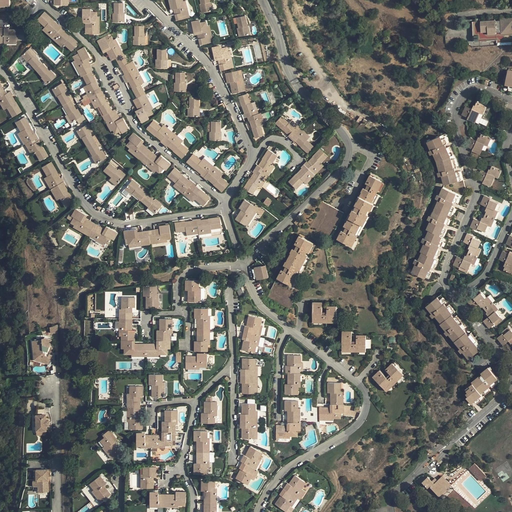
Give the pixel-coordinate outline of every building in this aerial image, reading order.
[(0,0),(0,5),(8,6),(8,8),(13,8),(12,0),(0,0)] [(181,0),(168,3),(170,13),(173,13),(175,24),(182,22),(180,13),(184,12),(182,5),(181,0)] [(208,0),(200,0),(202,7),(201,8),(203,16),(211,14),(209,8),(208,8),(208,6),(210,5),(208,0)] [(185,4),(182,5),(184,12),(180,13),(182,22),(189,21),(185,4)] [(123,6),(115,6),(115,16),(114,16),(113,25),(122,25),(122,19),(121,19),(121,16),(123,16),(123,6)] [(88,12),(80,12),(80,25),(83,25),(83,36),(90,36),(90,27),(94,27),(94,19),(94,15),(88,15),(88,12)] [(45,15),(38,23),(46,31),(52,36),(53,35),(56,37),(63,29),(60,27),(59,28),(45,15)] [(511,17),(499,18),(500,33),(511,32),(511,17)] [(244,20),(236,21),(238,31),(236,32),(238,40),(247,39),(245,32),(244,33),(243,30),(246,30),(244,20)] [(494,20),(479,20),(480,31),(487,31),(487,34),(495,33),(494,20)] [(199,24),(191,26),(194,39),(197,38),(200,49),(207,47),(205,38),(208,37),(207,29),(206,26),(200,27),(199,24)] [(63,29),(56,37),(59,41),(58,42),(64,47),(72,54),(80,46),(66,33),(66,32),(63,29)] [(145,29),(137,29),(137,40),(135,40),(135,48),(144,48),(144,42),(142,42),(142,40),(145,40),(145,29)] [(209,29),(207,29),(208,37),(205,38),(207,47),(213,46),(209,29)] [(11,30),(7,30),(6,41),(11,41),(11,42),(19,42),(30,42),(29,31),(11,31),(11,30)] [(52,36),(46,31),(44,33),(53,41),(56,37),(53,35),(52,36)] [(56,37),(53,41),(62,49),(64,47),(58,42),(59,41),(56,37)] [(105,40),(97,43),(104,55),(106,54),(109,58),(112,63),(114,63),(118,60),(114,52),(117,50),(113,43),(112,39),(106,42),(105,40)] [(116,41),(113,43),(117,50),(114,52),(118,60),(121,58),(124,57),(116,41)] [(30,50),(23,56),(30,64),(32,62),(34,64),(33,65),(36,70),(43,64),(37,57),(36,58),(30,50)] [(83,56),(78,58),(80,62),(84,69),(87,67),(91,75),(95,73),(96,73),(98,72),(92,62),(94,61),(88,50),(82,53),(83,56)] [(220,50),(212,51),(215,64),(218,63),(220,74),(228,73),(226,64),(229,63),(227,55),(227,51),(220,52),(220,50)] [(166,52),(158,52),(157,63),(156,63),(156,71),(165,72),(165,65),(163,65),(163,63),(166,63),(166,52)] [(230,54),(227,55),(229,63),(226,64),(228,73),(234,71),(230,54)] [(118,60),(114,63),(123,79),(122,79),(124,83),(132,79),(130,75),(132,74),(128,67),(126,68),(121,58),(118,60)] [(84,69),(80,62),(77,63),(86,78),(91,75),(87,67),(84,69)] [(43,64),(36,70),(41,75),(42,74),(44,76),(41,77),(49,85),(55,79),(48,72),(49,71),(43,64)] [(132,79),(137,76),(131,66),(128,67),(132,74),(130,75),(132,79)] [(36,70),(34,72),(40,79),(41,77),(44,76),(42,74),(41,75),(36,70)] [(91,75),(86,78),(90,87),(94,94),(96,93),(98,97),(107,92),(105,88),(104,89),(95,73),(91,75)] [(237,74),(224,78),(226,88),(229,87),(231,98),(238,96),(236,87),(240,87),(238,79),(237,74)] [(142,87),(137,76),(132,79),(134,82),(136,81),(140,88),(142,87)] [(183,77),(175,77),(175,87),(174,87),(174,96),(182,96),(182,89),(181,90),(181,87),(183,87),(183,77)] [(241,78),(238,79),(240,87),(236,87),(238,96),(245,95),(241,78)] [(132,79),(124,83),(126,87),(127,87),(135,102),(140,100),(143,98),(138,89),(140,88),(136,81),(134,82),(132,79)] [(0,82),(0,99),(0,100),(1,99),(8,95),(6,91),(5,92),(0,82)] [(62,87),(54,92),(59,101),(62,100),(63,102),(62,103),(65,108),(73,103),(68,96),(67,96),(62,87)] [(94,94),(90,87),(88,88),(94,99),(98,97),(96,93),(94,94)] [(107,92),(98,97),(100,101),(99,102),(102,109),(107,118),(112,115),(117,112),(108,97),(109,96),(107,92)] [(8,95),(1,99),(3,103),(2,104),(6,111),(11,120),(22,114),(12,98),(13,97),(11,94),(8,95)] [(98,97),(94,99),(100,110),(102,109),(99,102),(100,101),(98,97)] [(143,98),(140,100),(144,108),(148,106),(152,113),(154,112),(146,97),(143,98)] [(247,98),(239,101),(245,118),(244,118),(245,122),(247,121),(254,119),(253,115),(255,114),(252,107),(250,108),(247,98)] [(482,101),(476,98),(475,102),(473,101),(472,105),(471,107),(464,104),(462,111),(467,113),(467,115),(475,118),(479,108),(482,101)] [(136,108),(139,113),(136,115),(142,126),(149,122),(148,120),(153,117),(152,113),(148,106),(144,108),(140,100),(135,102),(135,103),(134,103),(136,108)] [(198,101),(190,101),(190,112),(188,112),(188,120),(197,120),(197,114),(196,114),(195,112),(198,112),(198,101)] [(73,103),(65,108),(68,113),(70,112),(71,114),(68,116),(74,125),(82,121),(76,111),(77,111),(73,103)] [(65,108),(62,109),(67,117),(68,116),(71,114),(70,112),(68,113),(65,108)] [(117,112),(112,115),(117,123),(114,125),(118,132),(120,135),(125,132),(126,135),(133,131),(127,119),(124,121),(122,116),(119,111),(117,112)] [(112,115),(107,118),(115,133),(118,132),(114,125),(117,123),(112,115)] [(259,117),(256,118),(258,123),(260,122),(263,130),(265,129),(261,117),(259,117)] [(254,119),(247,121),(249,126),(250,125),(255,143),(266,139),(263,130),(260,122),(258,123),(256,118),(254,119)] [(25,120),(15,126),(20,135),(25,142),(26,142),(28,145),(29,144),(37,139),(35,136),(34,136),(25,120)] [(280,123),(274,129),(287,141),(287,142),(290,145),(296,138),(293,135),(295,134),(289,128),(287,130),(280,123)] [(154,124),(147,131),(162,143),(161,144),(164,147),(172,139),(168,136),(169,135),(163,130),(162,131),(154,124)] [(217,125),(209,125),(209,136),(207,136),(208,144),(216,144),(216,138),(215,138),(215,136),(217,136),(217,125)] [(291,126),(289,128),(295,134),(293,135),(296,138),(299,134),(291,126)] [(164,128),(163,130),(169,135),(168,136),(172,139),(174,136),(164,128)] [(86,130),(78,134),(84,143),(86,141),(88,144),(86,144),(89,150),(97,145),(92,138),(91,138),(86,130)] [(489,134),(482,131),(481,135),(479,134),(478,138),(477,139),(470,137),(468,143),(474,146),(473,148),(481,151),(486,141),(489,134)] [(309,143),(299,134),(296,138),(299,141),(301,139),(307,145),(309,143)] [(25,142),(20,135),(18,136),(24,147),(25,147),(28,145),(26,142),(25,142)] [(441,135),(428,141),(430,145),(432,144),(434,148),(432,149),(430,150),(432,154),(435,152),(436,151),(438,156),(437,157),(440,166),(442,165),(444,170),(442,171),(440,171),(441,175),(443,175),(444,174),(446,180),(445,180),(445,183),(460,179),(458,170),(457,167),(455,167),(453,158),(452,155),(448,146),(446,143),(445,143),(443,138),(441,135)] [(132,144),(128,148),(131,151),(137,156),(140,153),(147,159),(152,154),(143,146),(145,144),(135,136),(130,142),(132,144)] [(183,144),(174,136),(172,139),(174,141),(175,140),(182,146),(183,144)] [(296,138),(290,145),(293,148),(293,147),(306,160),(312,154),(305,147),(307,145),(301,139),(299,141),(296,138)] [(37,139),(29,144),(32,148),(30,150),(34,156),(39,165),(48,160),(39,144),(40,144),(37,139)] [(172,139),(164,147),(167,150),(168,149),(182,161),(189,154),(181,147),(182,146),(175,140),(174,141),(172,139)] [(29,144),(28,145),(25,147),(31,158),(34,156),(30,150),(32,148),(29,144)] [(97,145),(89,150),(92,155),(94,154),(95,157),(92,158),(97,167),(105,163),(100,154),(101,153),(97,145)] [(89,150),(86,151),(91,159),(92,158),(95,157),(94,154),(92,155),(89,150)] [(137,156),(131,151),(129,153),(142,164),(147,159),(140,153),(137,156)] [(256,168),(254,172),(263,178),(266,174),(267,175),(271,168),(270,167),(276,158),(267,153),(257,169),(256,168)] [(152,154),(147,159),(154,165),(151,168),(158,173),(160,176),(164,171),(166,173),(172,167),(162,159),(160,161),(152,154)] [(326,160),(318,154),(305,167),(305,166),(302,169),(310,177),(313,174),(313,175),(319,169),(318,168),(326,160)] [(193,158),(187,165),(201,178),(200,179),(203,181),(211,173),(207,170),(208,169),(202,163),(201,164),(193,158)] [(147,159),(142,164),(156,176),(158,173),(151,168),(154,165),(147,159)] [(211,173),(213,170),(203,162),(202,163),(208,169),(207,170),(211,173)] [(51,165),(41,171),(46,180),(50,187),(51,186),(54,190),(63,185),(61,181),(60,181),(51,165)] [(499,167),(493,165),(492,168),(490,167),(489,171),(488,173),(481,170),(478,177),(484,179),(484,181),(492,184),(496,174),(499,167)] [(109,167),(104,174),(112,181),(114,179),(116,180),(115,181),(119,186),(125,179),(118,173),(118,174),(109,167)] [(263,178),(267,180),(274,170),(271,168),(267,175),(266,174),(263,178)] [(310,177),(302,169),(298,172),(299,173),(286,187),(293,193),(301,186),(302,187),(307,181),(306,180),(310,177)] [(310,177),(313,180),(321,171),(319,169),(313,175),(313,174),(310,177)] [(223,178),(213,170),(211,173),(214,175),(215,174),(221,180),(223,178)] [(176,172),(169,180),(177,187),(183,193),(184,192),(187,194),(194,186),(191,183),(190,184),(176,172)] [(263,178),(254,172),(251,175),(252,176),(242,192),(251,198),(257,189),(258,189),(262,182),(261,182),(263,178)] [(211,173),(203,181),(207,184),(208,183),(222,195),(228,188),(220,181),(221,180),(215,174),(214,175),(211,173)] [(382,182),(369,175),(365,184),(367,185),(373,188),(370,192),(365,189),(363,188),(361,193),(357,201),(356,201),(354,205),(355,206),(361,208),(358,213),(353,210),(352,210),(350,214),(351,214),(346,222),(343,226),(345,227),(351,230),(349,235),(343,232),(341,231),(337,239),(349,245),(360,224),(371,203),(376,194),(377,191),(381,183),(382,182)] [(307,181),(302,187),(303,189),(313,180),(310,177),(306,180),(307,181)] [(267,180),(263,178),(261,182),(262,182),(258,189),(260,191),(267,180)] [(114,179),(112,181),(111,182),(118,188),(119,186),(115,181),(116,180),(114,179)] [(50,187),(46,180),(44,182),(50,192),(54,190),(51,186),(50,187)] [(63,185),(54,190),(56,194),(55,195),(59,202),(64,211),(74,205),(64,189),(65,188),(63,185)] [(132,185),(127,191),(134,198),(136,196),(138,197),(137,199),(142,203),(147,196),(141,190),(140,191),(132,185)] [(194,186),(187,194),(190,197),(189,198),(195,204),(203,211),(211,202),(197,190),(197,189),(194,186)] [(464,195),(444,186),(443,190),(444,191),(441,199),(443,200),(441,204),(439,203),(438,207),(457,216),(460,207),(454,204),(455,201),(460,203),(464,195)] [(183,193),(177,187),(175,189),(184,197),(187,194),(184,192),(183,193)] [(54,190),(50,192),(56,203),(59,202),(55,195),(56,194),(54,190)] [(187,194),(184,197),(194,206),(195,204),(189,198),(190,197),(187,194)] [(488,210),(487,213),(493,216),(497,217),(500,210),(497,208),(500,201),(492,198),(492,197),(486,194),(483,201),(489,204),(489,205),(487,209),(488,210)] [(136,196),(134,198),(133,199),(140,205),(142,203),(137,199),(138,197),(136,196)] [(147,196),(142,203),(146,207),(148,205),(150,207),(148,209),(156,216),(161,210),(153,203),(154,202),(147,196)] [(254,210),(243,203),(237,212),(239,213),(234,223),(239,227),(244,219),(248,221),(252,214),(254,210)] [(341,212),(322,203),(309,229),(328,238),(341,212)] [(373,204),(371,203),(360,224),(362,226),(373,204)] [(457,216),(438,207),(436,211),(437,212),(434,220),(435,221),(433,225),(432,225),(430,229),(432,230),(449,237),(453,228),(446,225),(448,222),(453,224),(457,216)] [(74,221),(71,226),(74,228),(81,232),(83,229),(91,234),(95,227),(85,222),(86,219),(75,212),(71,220),(74,221)] [(343,213),(341,212),(328,238),(330,239),(343,213)] [(493,216),(487,213),(486,216),(484,215),(483,219),(482,221),(475,218),(472,225),(474,226),(473,229),(475,230),(477,227),(479,228),(479,227),(487,230),(490,223),(493,216)] [(244,219),(239,227),(245,230),(254,215),(252,214),(248,221),(244,219)] [(201,223),(197,223),(198,233),(198,235),(203,234),(203,235),(211,234),(222,233),(220,221),(201,224),(201,223)] [(193,225),(174,227),(176,238),(186,237),(194,236),(194,234),(198,233),(197,223),(192,224),(193,225)] [(352,246),(362,226),(360,224),(349,245),(352,246)] [(95,227),(91,234),(99,238),(97,242),(104,246),(107,248),(110,242),(113,244),(117,237),(106,230),(104,233),(95,227)] [(81,232),(74,228),(73,230),(88,239),(91,234),(83,229),(81,232)] [(159,232),(148,234),(149,241),(149,242),(158,241),(158,245),(166,244),(171,243),(169,230),(158,231),(159,232)] [(449,237),(432,230),(430,234),(432,234),(430,239),(428,239),(427,243),(428,243),(426,247),(425,247),(423,251),(425,252),(442,259),(446,250),(441,248),(442,245),(447,247),(451,238),(449,237)] [(476,234),(469,231),(466,238),(473,241),(472,244),(470,247),(472,248),(470,251),(477,253),(480,246),(483,239),(475,235),(476,234)] [(136,232),(123,234),(124,242),(127,242),(128,248),(131,247),(140,246),(140,242),(149,241),(148,234),(136,235),(136,232)] [(91,234),(88,239),(102,248),(104,246),(97,242),(99,238),(91,234)] [(311,242),(298,236),(294,244),(296,245),(301,248),(299,252),(294,249),(292,249),(290,253),(291,253),(286,262),(286,261),(284,265),(285,266),(291,269),(289,273),(283,270),(281,270),(266,299),(289,311),(299,292),(290,288),(292,286),(289,285),(292,278),(297,270),(300,263),(305,254),(306,252),(311,242)] [(511,250),(511,251),(505,249),(502,255),(509,258),(508,259),(506,264),(508,264),(506,268),(511,270),(511,250)] [(477,253),(470,251),(469,254),(468,253),(466,256),(465,259),(459,256),(456,263),(462,266),(462,267),(469,271),(473,262),(477,253)] [(442,259),(425,252),(423,256),(425,257),(423,261),(421,261),(417,269),(416,268),(414,272),(433,280),(437,272),(433,270),(435,267),(440,269),(444,260),(442,259)] [(258,268),(250,272),(256,284),(264,280),(258,268)] [(198,282),(185,282),(185,292),(188,292),(189,292),(189,297),(188,297),(188,303),(195,303),(201,303),(200,289),(198,289),(198,282)] [(157,288),(144,288),(144,297),(146,297),(148,297),(148,303),(146,303),(146,309),(154,309),(154,302),(157,303),(157,295),(157,288)] [(444,290),(427,302),(430,306),(432,305),(437,312),(438,311),(441,314),(440,316),(442,319),(458,307),(459,306),(453,299),(448,303),(445,300),(449,297),(444,290)] [(476,296),(470,300),(474,305),(480,301),(482,303),(484,306),(485,305),(487,308),(493,304),(488,297),(484,292),(477,297),(476,296)] [(491,295),(488,297),(493,304),(496,302),(491,295)] [(125,314),(125,321),(133,321),(133,315),(131,314),(131,309),(133,310),(135,310),(135,299),(121,299),(121,306),(121,314),(125,314)] [(322,303),(313,303),(313,320),(337,320),(337,307),(327,307),(327,313),(327,315),(322,315),(322,313),(322,303)] [(493,304),(487,308),(490,311),(489,312),(491,315),(492,317),(487,321),(491,327),(504,317),(498,310),(493,304)] [(442,319),(441,320),(444,323),(445,323),(448,327),(447,327),(450,330),(451,330),(454,333),(453,334),(456,338),(472,325),(466,317),(460,322),(458,319),(464,315),(458,307),(442,319)] [(197,325),(196,331),(210,331),(211,317),(208,317),(208,310),(195,310),(195,320),(197,320),(198,320),(198,325),(197,325)] [(261,318),(248,315),(246,325),(250,326),(249,329),(243,328),(243,331),(255,334),(257,329),(258,330),(259,325),(261,318)] [(133,321),(125,321),(125,327),(121,327),(121,335),(121,342),(134,342),(135,332),(133,332),(131,332),(131,327),(133,327),(133,321)] [(167,322),(159,322),(159,328),(161,328),(161,333),(159,333),(157,333),(157,343),(170,343),(170,336),(170,332),(167,332),(167,322)] [(472,325),(456,338),(458,341),(460,340),(463,345),(462,345),(467,352),(466,353),(468,357),(487,343),(481,335),(475,340),(472,337),(478,333),(472,325)] [(505,332),(499,337),(503,342),(509,338),(510,339),(511,341),(511,328),(510,326),(503,331),(505,332)] [(353,330),(344,330),(344,350),(367,350),(367,334),(358,334),(358,343),(353,342),(353,330)] [(210,331),(196,331),(197,337),(198,337),(198,343),(196,343),(194,343),(194,353),(207,353),(207,345),(207,341),(210,341),(210,331)] [(255,334),(243,331),(242,336),(247,337),(247,339),(243,339),(241,349),(253,352),(255,344),(256,340),(254,339),(255,334)] [(48,361),(51,361),(52,355),(51,354),(50,354),(50,351),(51,351),(52,347),(50,346),(52,339),(45,337),(43,339),(41,339),(41,338),(36,338),(37,341),(33,341),(34,353),(37,353),(37,358),(40,359),(43,359),(44,359),(47,360),(48,361)] [(134,342),(121,342),(121,351),(126,351),(125,356),(132,356),(132,358),(146,358),(146,345),(139,345),(139,347),(134,346),(134,345),(134,342)] [(152,345),(146,345),(146,358),(155,359),(155,356),(159,356),(167,356),(167,351),(169,351),(170,343),(157,343),(157,345),(157,347),(152,347),(152,345)] [(47,360),(44,359),(43,359),(40,359),(37,358),(37,353),(34,353),(35,360),(50,364),(51,361),(48,361),(47,360)] [(288,355),(288,366),(292,366),(292,369),(286,369),(286,372),(288,372),(295,372),(299,372),(299,368),(301,368),(301,362),(301,355),(288,355)] [(207,356),(197,356),(197,358),(197,360),(192,360),(192,358),(185,358),(185,365),(192,366),(192,369),(199,369),(207,369),(207,356)] [(255,358),(242,358),(242,369),(246,369),(246,371),(240,372),(240,375),(253,375),(253,370),(255,370),(255,365),(255,358)] [(380,371),(373,378),(385,390),(402,373),(393,363),(386,370),(390,374),(392,376),(388,379),(386,378),(380,371)] [(468,394),(467,395),(472,402),(475,399),(479,404),(486,398),(485,397),(493,391),(488,385),(491,383),(496,389),(500,386),(497,383),(503,378),(491,363),(485,367),(486,369),(480,374),(481,376),(477,379),(476,377),(472,380),(473,381),(469,384),(470,385),(466,388),(468,390),(466,392),(468,394)] [(295,372),(288,372),(288,378),(289,379),(289,384),(288,384),(286,384),(286,394),(298,394),(298,387),(298,382),(295,382),(295,372)] [(402,373),(385,390),(387,392),(404,375),(402,373)] [(161,375),(149,375),(149,385),(151,385),(153,385),(153,390),(151,390),(151,395),(163,396),(164,387),(161,387),(161,382),(161,375)] [(253,375),(240,375),(240,380),(246,380),(246,382),(242,383),(242,393),(255,393),(255,385),(255,381),(253,381),(253,375)] [(340,382),(330,382),(330,392),(332,392),(334,392),(334,397),(332,397),(332,403),(336,403),(337,394),(340,394),(340,390),(340,382)] [(128,393),(128,407),(141,407),(141,402),(139,402),(139,396),(141,396),(143,396),(143,387),(130,386),(130,393),(128,393)] [(205,401),(204,401),(204,407),(206,407),(206,412),(204,412),(202,412),(202,422),(214,422),(214,415),(216,415),(217,401),(211,401),(207,401),(205,401)] [(298,422),(301,422),(301,408),(298,408),(298,401),(292,401),(285,401),(285,411),(287,411),(289,411),(289,416),(287,416),(287,422),(295,422),(298,422)] [(255,403),(242,403),(242,414),(246,413),(246,416),(240,416),(240,420),(253,420),(253,415),(255,415),(255,410),(255,403)] [(336,403),(332,403),(332,407),(332,408),(327,408),(327,407),(320,406),(320,414),(329,414),(329,417),(334,417),(342,417),(342,403),(336,403)] [(40,430),(46,430),(46,424),(49,424),(49,419),(46,419),(46,413),(45,414),(45,407),(37,407),(37,414),(36,414),(36,430),(40,430)] [(141,414),(141,407),(128,407),(127,421),(130,422),(130,429),(143,429),(143,420),(141,420),(139,420),(139,414),(141,414)] [(172,411),(164,410),(164,416),(166,416),(166,422),(164,422),(162,421),(162,432),(175,432),(175,425),(175,419),(172,419),(172,411)] [(253,420),(240,420),(240,425),(246,424),(246,427),(242,427),(242,438),(255,438),(255,431),(255,425),(253,425),(253,420)] [(295,422),(287,422),(287,426),(287,427),(282,427),(282,425),(275,425),(275,438),(289,438),(289,436),(297,436),(297,431),(300,431),(301,422),(295,422)] [(103,438),(98,441),(102,447),(106,451),(108,449),(114,456),(120,451),(115,446),(114,448),(111,444),(112,442),(114,441),(107,431),(101,436),(103,438)] [(195,447),(195,452),(203,452),(209,452),(209,444),(206,444),(207,439),(207,431),(193,431),(193,441),(195,441),(197,441),(197,447),(195,447)] [(151,442),(150,448),(157,448),(165,448),(165,446),(172,445),(172,440),(175,440),(175,432),(162,432),(162,435),(162,437),(157,437),(157,435),(151,435),(151,442)] [(145,435),(140,434),(137,435),(136,445),(141,445),(145,445),(145,442),(151,442),(151,435),(145,435)] [(106,451),(102,447),(101,448),(109,460),(114,456),(108,449),(106,451)] [(243,458),(241,461),(243,462),(256,469),(259,464),(257,463),(260,457),(262,454),(251,447),(246,457),(249,459),(248,461),(243,458)] [(203,452),(195,452),(195,459),(197,459),(197,464),(195,464),(193,464),(193,474),(206,475),(206,467),(206,462),(203,462),(203,452)] [(256,469),(243,462),(241,466),(246,469),(244,472),(241,470),(236,479),(247,485),(251,478),(254,480),(257,475),(259,471),(256,469)] [(471,468),(483,481),(488,476),(476,463),(471,468)] [(142,467),(142,474),(142,480),(145,480),(147,480),(147,479),(148,479),(148,482),(146,482),(146,488),(153,488),(153,482),(151,482),(151,477),(153,477),(155,477),(155,467),(142,467)] [(34,480),(35,485),(38,485),(39,491),(48,491),(48,479),(49,479),(49,468),(37,469),(34,469),(35,478),(34,480)] [(296,473),(290,482),(293,485),(291,487),(287,483),(285,486),(295,493),(298,496),(301,497),(306,490),(302,487),(306,481),(296,473)] [(99,476),(88,483),(96,493),(99,491),(105,498),(110,494),(106,489),(105,490),(102,486),(104,485),(105,484),(99,476)] [(441,476),(437,479),(446,489),(449,486),(441,476)] [(446,489),(437,479),(435,481),(432,484),(430,482),(426,478),(420,482),(426,489),(428,487),(437,497),(446,489)] [(214,480),(201,480),(201,490),(203,490),(205,490),(205,496),(203,496),(203,502),(216,502),(216,492),(214,492),(214,488),(214,480)] [(295,493),(285,486),(282,490),(287,493),(285,496),(282,494),(276,502),(286,509),(291,503),(293,504),(298,496),(295,493)] [(96,493),(93,490),(91,491),(100,502),(105,498),(99,491),(96,493)] [(153,493),(153,491),(149,491),(149,503),(157,503),(157,506),(163,506),(163,493),(158,493),(153,493)] [(163,493),(163,506),(173,506),(173,503),(177,503),(185,503),(185,491),(175,491),(175,493),(175,495),(169,495),(170,493),(163,493)] [(216,502),(203,502),(203,507),(205,507),(204,511),(213,511),(214,511),(216,511),(216,502)]
